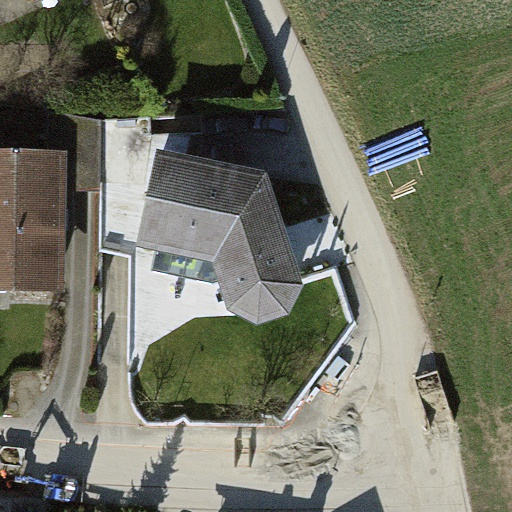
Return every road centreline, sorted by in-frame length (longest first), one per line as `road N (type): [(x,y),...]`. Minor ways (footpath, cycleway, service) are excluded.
road 1 (residential): [(258,0),(376,254),(411,349),(432,458)]
road 2 (residential): [(432,458),(326,477),(227,479),(0,463)]
